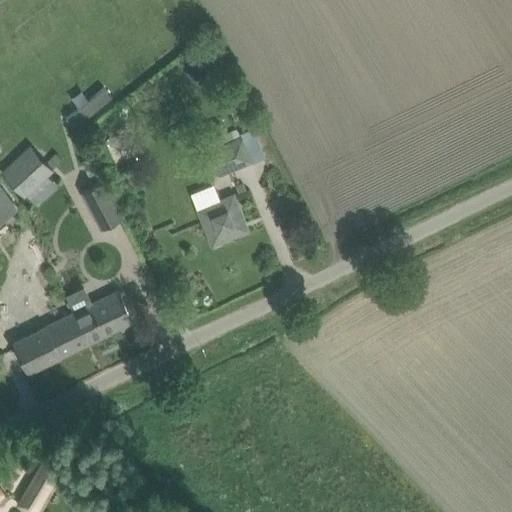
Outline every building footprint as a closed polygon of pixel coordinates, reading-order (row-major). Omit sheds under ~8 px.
[(194,87),(211,77),(201,61),(185,70),(194,87)] [(106,90),(69,120),(76,129),(114,99),(106,90)] [(210,150),(219,174),(253,160),(243,136),(210,150)] [(54,170),(30,144),(1,170),(25,197),(54,170)] [(82,191),(102,229),(123,217),(103,180),(82,191)] [(0,188),(0,218),(14,209),(0,188)] [(205,226),(213,244),(241,233),(239,228),(240,225),(245,223),(237,204),(233,195),(198,209),(205,226)] [(34,239),(19,245),(30,267),(45,260),(34,239)] [(119,290),(75,312),(89,342),(133,320),(119,290)] [(89,342),(75,312),(13,342),(28,372),(89,342)] [(17,504),(31,511),(36,511),(69,459),(51,449),(17,504)] [(0,504),(10,496),(0,484),(0,504)]
